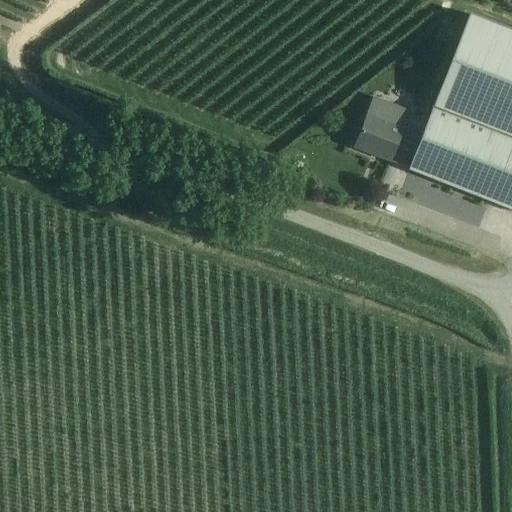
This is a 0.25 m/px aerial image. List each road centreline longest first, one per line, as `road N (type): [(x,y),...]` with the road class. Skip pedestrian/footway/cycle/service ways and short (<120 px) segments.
road 1 (unclassified): [(511,300),(0,114)]
road 2 (track): [(79,143),(77,113),(34,66),(34,39),(81,0)]
